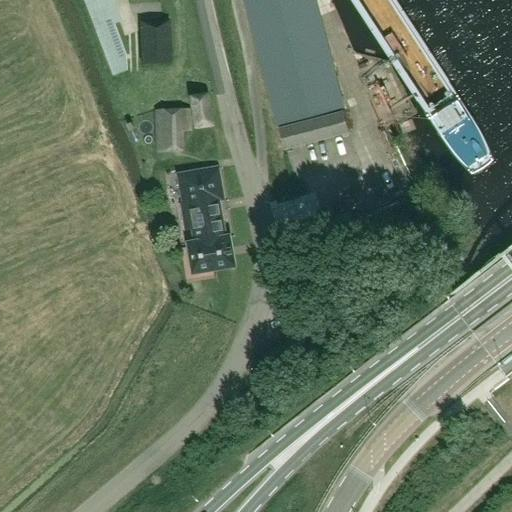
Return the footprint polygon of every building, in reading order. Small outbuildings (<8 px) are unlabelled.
[(83,0),(112,76),(127,70),(126,56),(114,24),(122,21),(113,0),(83,0)] [(281,131),(285,147),(286,149),(349,133),(342,108),(344,108),(332,65),(330,66),(312,0),(245,0),(278,125),(279,125),(281,131)] [(138,22),(142,66),(173,64),(170,20),(138,22)] [(216,128),(210,94),(191,97),(197,130),(216,128)] [(184,131),(192,131),(190,109),(157,111),(159,152),(184,151),(183,136),(184,131)] [(197,242),(230,235),(225,236),(218,201),(222,200),(216,169),(184,175),(178,176),(187,232),(195,231),(197,242)] [(230,235),(197,242),(188,244),(195,275),(236,266),(230,235)]
